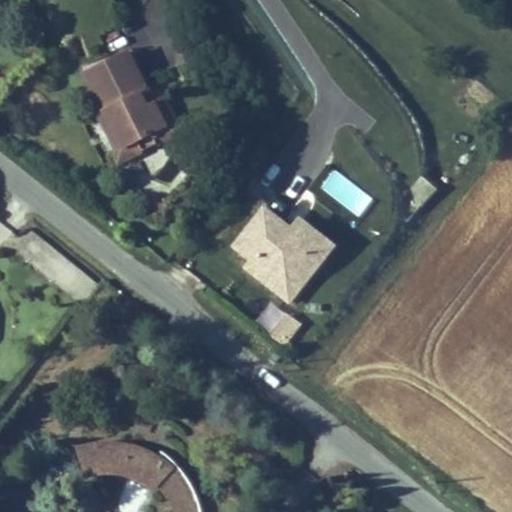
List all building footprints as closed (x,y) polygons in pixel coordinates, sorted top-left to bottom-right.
[(115,55),(78,76),(103,119),(122,152),(163,129),(150,106),(139,113),(132,101),(139,97),(115,55)] [(160,100),(150,106),(163,129),(122,152),(103,119),(95,123),(119,165),(178,131),(160,100)] [(154,210),(153,226),(172,226),(173,211),(154,210)] [(304,244),(275,219),(245,255),(264,271),(266,268),(295,292),(322,260),(323,260),(304,244)] [(27,228),(12,246),(79,303),(95,284),(27,228)] [(266,268),(264,271),(256,280),(299,317),(347,260),(314,232),(304,244),(323,260),(322,260),(295,292),(266,268)] [(210,511),(209,508),(202,492),(194,477),(183,459),(178,466),(156,454),(151,451),(143,449),(133,448),(104,451),(108,481),(129,479),(133,480),(138,481),(148,487),(167,500),(170,494),(173,496),(177,501),(180,506),(183,511),(210,511)] [(108,481),(104,451),(84,453),(87,484),(108,481)]
